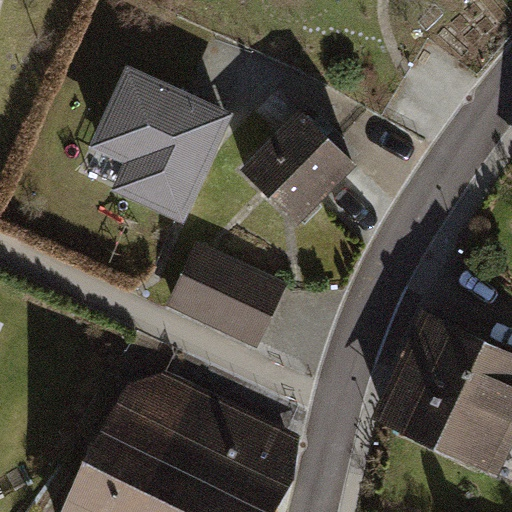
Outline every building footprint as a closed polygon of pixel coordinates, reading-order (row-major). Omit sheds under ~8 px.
[(240,120),(134,69),(95,150),(127,165),(115,190),(189,225),(231,137),(240,120)] [(304,114),(247,171),(305,229),(361,172),(319,130),(304,114)] [(203,245),(175,305),(260,345),(289,285),(203,245)] [(511,360),(422,324),(379,430),(511,483),(511,360)] [(181,511),(232,404),(165,373),(127,383),(66,511),(181,511)] [(232,404),(181,511),(280,511),(299,473),(302,436),(232,404)]
